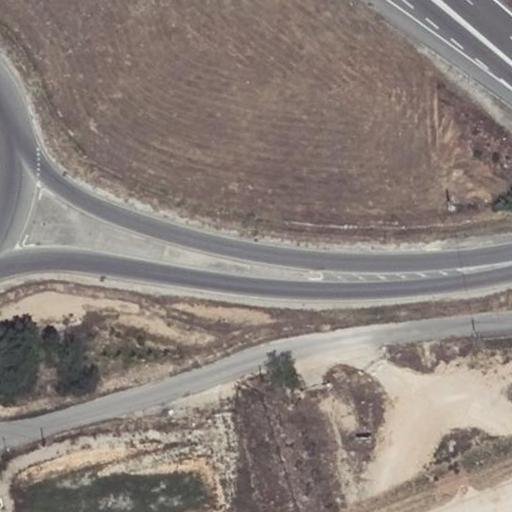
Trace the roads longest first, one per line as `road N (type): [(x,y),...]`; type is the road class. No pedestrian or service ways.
road 1 (secondary): [(511,252),(380,265),(231,249),(114,214),(10,143)]
road 2 (residential): [(0,433),(300,344),(511,316)]
road 3 (secondary): [(0,260),(96,263),(301,291),(421,289),(511,270)]
road 4 (track): [(511,372),(429,391),(410,385),(355,337)]
